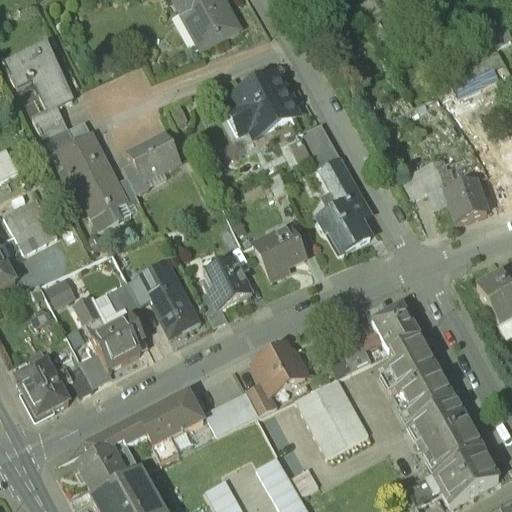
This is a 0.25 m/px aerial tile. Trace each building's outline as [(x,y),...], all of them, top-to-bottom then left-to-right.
[(169,0),(180,20),(189,16),(195,26),(190,28),(205,54),(239,35),(219,0),(169,0)] [(44,50),(21,61),(22,64),(4,73),(13,91),(29,83),(47,118),(55,114),(71,105),(52,67),(44,50)] [(276,80),(260,88),(256,87),(250,90),(249,94),(234,102),(240,114),(226,120),(236,139),(250,132),(254,142),(296,120),(276,80)] [(466,80),(456,85),(460,93),(470,88),(466,80)] [(47,118),(31,126),(42,146),(67,136),(55,114),(47,118)] [(317,130),(296,141),(307,164),(330,153),(317,130)] [(67,136),(42,146),(49,161),(56,158),(56,157),(73,148),(67,136)] [(116,191),(90,140),(73,148),(56,157),(56,158),(66,177),(59,181),(69,199),(84,192),(97,218),(89,223),(97,239),(117,229),(112,218),(125,212),(126,211),(116,191)] [(164,142),(128,160),(133,170),(142,189),(144,188),(178,171),(164,142)] [(330,153),(307,164),(320,179),(339,168),(330,153)] [(5,157),(0,159),(0,189),(18,179),(5,157)] [(339,168),(320,179),(331,198),(350,187),(339,168)] [(441,190),(432,168),(400,184),(410,203),(412,205),(441,190)] [(133,170),(121,175),(126,185),(135,203),(148,196),(144,188),(142,189),(133,170)] [(126,185),(116,191),(126,211),(125,212),(127,216),(139,210),(135,203),(126,185)] [(339,212),(317,225),(325,238),(329,238),(341,259),(369,243),(359,225),(369,220),(350,187),(331,198),(339,212)] [(474,187),(443,197),(454,230),(485,219),(474,187)] [(35,208),(2,226),(12,243),(45,226),(35,208)] [(45,226),(12,243),(23,263),(56,246),(45,226)] [(288,232),(252,250),(270,287),(290,277),(288,273),(304,265),(288,232)] [(0,262),(0,297),(14,290),(0,262)] [(233,265),(208,278),(215,293),(209,298),(217,315),(250,299),(233,265)] [(169,276),(160,274),(139,285),(151,308),(149,309),(169,346),(182,339),(183,341),(198,333),(197,331),(198,331),(179,293),(178,294),(169,276)] [(70,280),(45,290),(55,315),(80,305),(70,280)] [(511,298),(501,280),(475,294),(497,333),(511,324),(511,298)] [(139,285),(127,291),(139,314),(149,309),(151,308),(139,285)] [(400,311),(387,318),(382,308),(365,318),(388,359),(418,343),(400,311)] [(131,324),(105,338),(99,326),(84,334),(108,378),(140,361),(135,352),(144,348),(131,324)] [(454,407),(418,343),(388,359),(394,370),(382,377),(412,430),(454,407)] [(361,351),(340,361),(349,379),(370,369),(361,351)] [(285,352),(266,362),(267,363),(253,370),(264,391),(270,403),(305,385),(299,374),(301,374),(301,372),(295,360),(293,359),(292,360),(291,359),(289,360),(285,352)] [(49,376),(37,382),(33,375),(12,386),(35,428),(68,410),(60,395),(58,396),(52,383),(53,383),(49,376)] [(336,385),(294,406),(326,464),(366,442),(336,385)] [(264,391),(245,400),(257,423),(276,414),(270,403),(264,391)] [(245,400),(204,420),(216,443),(257,423),(245,400)] [(187,401),(139,426),(148,442),(147,442),(153,455),(202,429),(187,401)] [(481,457),(454,407),(412,430),(411,431),(438,481),(481,457)] [(139,426),(85,454),(91,466),(109,456),(112,461),(126,454),(147,442),(148,442),(139,426)] [(172,451),(153,460),(159,471),(178,462),(172,451)] [(91,466),(76,474),(93,506),(134,483),(140,480),(126,454),(112,461),(109,456),(91,466)] [(438,481),(433,484),(448,511),(451,511),(498,486),(481,457),(438,481)] [(256,475),(262,485),(282,474),(277,464),(256,475)] [(262,485),(268,495),(288,484),(282,474),(262,485)] [(295,481),(303,497),(319,489),(311,474),(295,481)] [(150,511),(134,483),(93,506),(89,508),(91,511),(150,511)] [(268,495),(273,506),(294,495),(288,484),(268,495)] [(203,498),(209,509),(230,497),(224,487),(203,498)] [(273,506),(276,511),(286,511),(299,505),(294,495),(273,506)] [(209,509),(210,511),(227,511),(236,507),(230,497),(209,509)]
